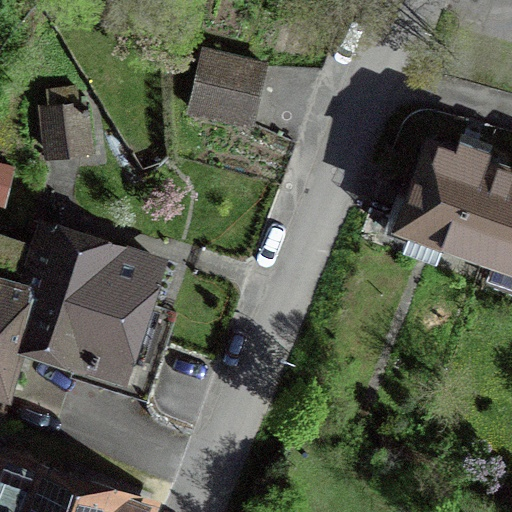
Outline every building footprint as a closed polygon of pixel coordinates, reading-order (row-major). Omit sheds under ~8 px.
[(188,112),(247,125),(260,67),(202,53),(188,112)] [(47,156),(86,152),(80,106),(74,106),(72,88),(44,92),(46,110),(42,110),(47,156)] [(511,173),(483,162),(486,153),(468,146),(457,142),(454,151),(428,142),(398,225),(488,258),(511,267),(511,173)] [(42,227),(35,249),(0,237),(0,388),(2,389),(12,352),(15,342),(75,361),(71,372),(144,397),(172,316),(141,306),(155,264),(62,233),(42,227)] [(0,511),(143,511),(145,508),(9,457),(0,480),(0,511)] [(444,511),(445,511),(478,511),(489,488),(459,475),(451,495),(441,491),(435,505),(445,509),(444,511)]
